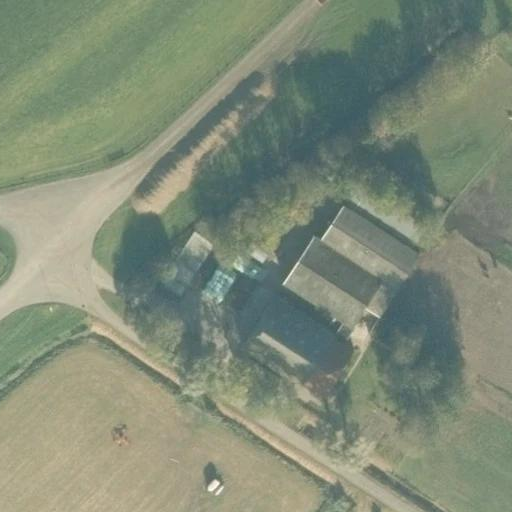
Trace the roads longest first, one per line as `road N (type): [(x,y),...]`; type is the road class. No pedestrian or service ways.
road 1 (unclassified): [(409,511),(116,325),(73,290),(53,258)]
road 2 (unclassified): [(53,258),(108,195),(318,0)]
